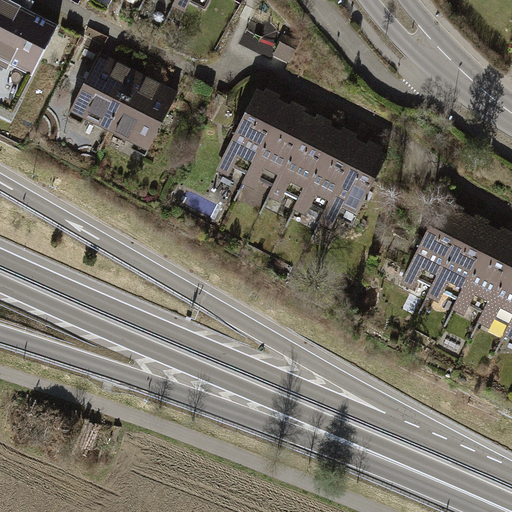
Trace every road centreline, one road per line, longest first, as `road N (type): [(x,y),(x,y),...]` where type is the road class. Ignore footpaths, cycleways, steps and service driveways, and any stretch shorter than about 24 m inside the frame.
road 1 (trunk): [(0,283),(511,502)]
road 2 (trunk): [(473,458),(0,180)]
road 3 (trunk): [(0,334),(511,506)]
road 4 (trunk): [(473,458),(0,256)]
road 5 (track): [(0,370),(381,511)]
road 6 (tertiary): [(511,112),(388,0)]
